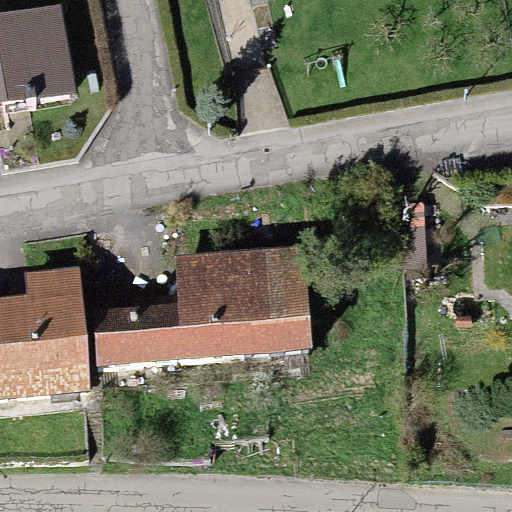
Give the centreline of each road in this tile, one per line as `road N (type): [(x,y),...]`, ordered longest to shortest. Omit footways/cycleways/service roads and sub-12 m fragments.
road 1 (residential): [(147,186),(511,125)]
road 2 (residential): [(118,0),(147,186)]
road 3 (residential): [(0,209),(147,186)]
